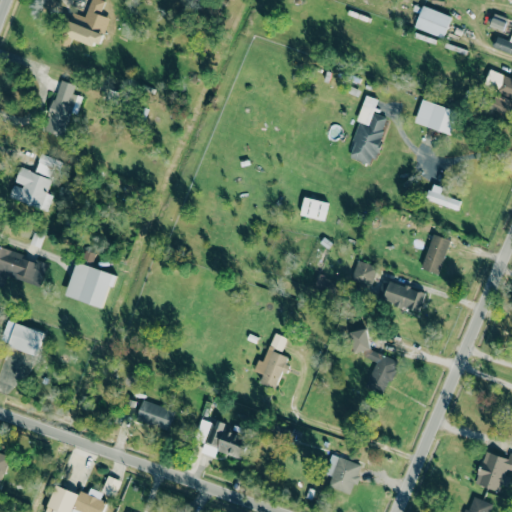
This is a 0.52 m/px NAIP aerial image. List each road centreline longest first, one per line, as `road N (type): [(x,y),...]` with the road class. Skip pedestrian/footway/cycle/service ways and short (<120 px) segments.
road 1 (residential): [(285,511),(0,411)]
road 2 (residential): [(401,511),(511,245)]
